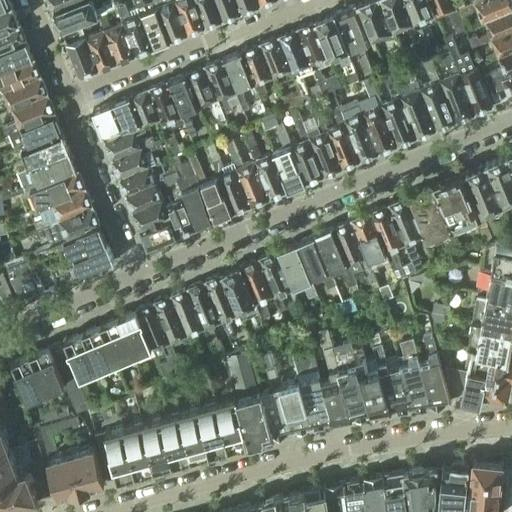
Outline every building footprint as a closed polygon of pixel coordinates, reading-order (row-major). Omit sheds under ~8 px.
[(0,0),(0,8),(13,3),(11,0),(0,0)] [(76,0),(50,0),(54,8),(76,0)] [(75,22),(76,25),(82,23),(81,20),(99,14),(94,0),(76,0),(54,8),(62,27),(75,22)] [(122,19),(123,18),(136,52),(153,45),(139,11),(130,14),(126,1),(122,0),(121,0),(116,2),(115,3),(122,19)] [(153,45),(170,38),(156,2),(154,0),(151,0),(145,2),(143,0),(135,0),(139,11),(153,45)] [(154,0),(156,2),(170,38),(188,31),(175,0),(154,0)] [(175,0),(188,31),(204,25),(194,0),(175,0)] [(194,0),(204,25),(222,17),(215,0),(194,0)] [(240,10),(235,0),(215,0),(222,17),(240,10)] [(235,0),(240,10),(258,3),(257,0),(235,0)] [(396,34),(382,0),(362,0),(360,1),(374,33),(381,36),(386,37),(391,36),(396,34)] [(413,17),(406,0),(382,0),(396,34),(397,34),(395,25),(413,17)] [(437,18),(430,0),(406,0),(413,17),(414,17),(417,25),(437,18)] [(457,5),(454,0),(430,0),(437,18),(441,16),(440,13),(457,5)] [(485,18),(511,6),(511,0),(474,0),(475,0),(450,10),(458,30),(472,24),(467,12),(474,10),(474,7),(479,5),(485,18)] [(0,31),(21,24),(13,3),(0,8),(0,31)] [(355,3),(334,11),(356,64),(361,76),(363,75),(370,72),(375,70),(364,43),(370,41),(355,3)] [(477,42),(511,28),(511,6),(485,18),(490,31),(475,37),(477,42)] [(361,76),(356,64),(334,11),(317,18),(330,56),(340,52),(347,68),(343,70),(348,81),(352,79),(361,76)] [(117,60),(136,52),(123,18),(122,19),(109,24),(105,14),(99,16),(103,27),(117,60)] [(87,34),(85,35),(99,68),(117,60),(103,27),(99,16),(96,17),(101,29),(87,34)] [(340,85),(341,84),(336,72),(325,77),(318,61),(330,56),(317,18),(297,26),(311,62),(310,63),(321,92),(326,90),(333,87),(340,85)] [(421,39),(424,39),(434,35),(429,21),(416,26),(421,39)] [(80,75),(99,68),(85,35),(87,34),(82,23),(76,25),(81,37),(68,43),(80,75)] [(0,51),(28,40),(21,24),(0,31),(0,51)] [(311,62),(297,26),(279,34),(292,68),(293,68),(300,87),(304,98),(305,99),(312,97),(300,66),(310,63),(311,62)] [(488,57),(511,47),(511,28),(477,42),(478,45),(493,39),(497,49),(486,54),(488,57)] [(457,69),(473,111),(494,102),(477,61),(467,65),(452,31),(445,34),(451,48),(443,51),(449,65),(454,67),(455,70),(457,69)] [(292,68),(279,34),(260,41),(274,75),(292,68)] [(424,39),(421,39),(413,41),(417,51),(427,48),(424,39)] [(0,72),(35,59),(28,40),(0,51),(0,72)] [(274,75),(260,41),(242,49),(256,82),(256,83),(260,93),(268,90),(263,79),(274,75)] [(403,44),(391,48),(395,60),(407,56),(403,44)] [(507,73),(511,71),(511,47),(488,57),(488,59),(499,55),(504,66),(485,74),(487,81),(507,73)] [(419,85),(435,126),(454,119),(439,77),(431,56),(428,48),(419,51),(423,60),(428,73),(435,75),(436,78),(419,85)] [(256,82),(242,49),(222,56),(237,90),(236,90),(243,108),(249,106),(242,88),(256,83),(256,82)] [(237,90),(222,56),(204,64),(226,116),(225,112),(234,108),(228,94),(236,90),(237,90)] [(3,92),(6,91),(42,76),(35,59),(0,72),(0,85),(1,86),(3,92)] [(381,100),(397,142),(415,135),(400,93),(389,63),(380,66),(392,96),(381,100)] [(226,116),(204,64),(186,71),(201,107),(202,106),(200,104),(210,100),(217,119),(226,116)] [(435,126),(419,85),(411,64),(403,68),(408,82),(415,83),(416,86),(400,93),(415,135),(435,126)] [(457,69),(455,70),(439,77),(454,119),(473,111),(457,69)] [(201,107),(186,71),(167,79),(186,121),(191,134),(197,132),(189,111),(201,107)] [(507,85),(511,95),(511,94),(511,71),(507,73),(487,81),(495,101),(502,99),(498,88),(507,85)] [(363,108),(379,150),(397,142),(381,100),(370,72),(363,75),(370,94),(375,92),(379,102),(363,108)] [(13,108),(49,94),(42,76),(6,91),(3,92),(10,108),(12,107),(13,108)] [(186,121),(167,79),(148,86),(162,117),(175,151),(182,149),(173,125),(186,121)] [(320,90),(317,83),(311,86),(314,92),(320,90)] [(162,117),(148,86),(131,93),(143,122),(149,120),(150,122),(162,117)] [(286,105),(304,98),(300,87),(282,94),(286,105)] [(328,127),(343,165),(361,157),(340,104),(333,87),(326,90),(338,123),(328,127)] [(135,125),(138,130),(151,125),(150,122),(149,120),(143,122),(131,93),(113,101),(125,129),(135,125)] [(4,131),(20,125),(56,111),(49,94),(13,108),(17,120),(2,125),(4,131)] [(340,104),(361,157),(379,150),(363,108),(358,96),(340,104)] [(125,129),(113,101),(94,109),(105,137),(125,129)] [(296,102),(290,105),(292,111),(298,109),(296,102)] [(291,141),(307,180),(325,173),(310,133),(299,108),(298,109),(292,111),(302,136),(291,141)] [(310,133),(325,173),(343,165),(328,127),(321,108),(313,111),(320,129),(310,133)] [(272,148),(288,188),(307,180),(291,141),(279,109),(260,117),(264,127),(275,123),(283,144),(272,148)] [(16,149),(22,147),(63,130),(56,111),(20,125),(4,131),(5,133),(10,132),(16,149)] [(138,130),(135,125),(125,129),(105,137),(112,156),(143,143),(146,150),(163,143),(160,136),(155,138),(153,133),(141,137),(138,130)] [(269,196),(288,188),(272,148),(261,152),(252,128),(244,131),(254,156),(253,156),(269,196)] [(17,169),(36,162),(71,148),(63,130),(22,147),(26,158),(15,162),(17,169)] [(218,172),(234,210),(251,203),(235,164),(224,168),(212,136),(205,139),(217,172),(218,172)] [(251,203),(269,196),(253,156),(242,161),(234,139),(227,141),(235,164),(251,203)] [(150,161),(161,157),(159,154),(149,158),(146,150),(143,143),(112,156),(120,174),(150,161)] [(215,218),(234,210),(218,172),(217,172),(206,176),(194,145),(187,148),(196,172),(215,218)] [(0,188),(0,197),(22,189),(78,166),(71,148),(36,162),(17,169),(23,184),(13,187),(12,184),(0,188)] [(186,196),(197,226),(215,218),(196,172),(187,175),(178,151),(171,154),(176,167),(179,179),(186,196)] [(511,215),(511,158),(509,151),(488,160),(505,200),(511,215)] [(161,157),(150,161),(120,174),(126,189),(156,177),(166,173),(165,171),(166,171),(161,157)] [(484,208),(505,200),(488,160),(467,169),(484,208)] [(85,185),(78,166),(22,189),(24,196),(32,193),(37,205),(52,199),(85,185)] [(166,173),(156,177),(126,189),(133,207),(163,194),(159,184),(166,181),(167,183),(179,179),(176,167),(166,171),(165,171),(166,173)] [(436,182),(456,228),(483,217),(462,171),(436,182)] [(456,228),(436,182),(427,185),(428,188),(425,189),(421,188),(409,193),(424,232),(428,240),(456,228)] [(37,227),(59,218),(93,204),(85,185),(52,199),(37,205),(37,206),(45,203),(50,218),(35,223),(37,227)] [(412,237),(424,232),(409,193),(389,201),(406,239),(414,259),(418,268),(423,266),(412,237)] [(155,202),(165,198),(163,194),(133,207),(141,227),(153,222),(150,216),(159,212),(155,202)] [(197,226),(186,196),(167,204),(179,233),(197,226)] [(179,233),(167,204),(165,198),(155,202),(159,212),(150,216),(153,222),(141,227),(148,246),(179,233)] [(406,239),(389,201),(370,209),(385,247),(386,247),(399,275),(418,268),(414,259),(401,265),(397,256),(393,244),(406,239)] [(57,240),(67,235),(100,222),(93,204),(59,218),(37,227),(39,232),(47,229),(48,232),(53,230),(57,240)] [(378,250),(385,247),(370,209),(351,217),(372,267),(377,278),(378,278),(376,273),(386,269),(378,250)] [(483,261),(511,267),(511,237),(496,234),(495,235),(492,227),(498,225),(493,214),(491,215),(490,211),(485,212),(489,222),(483,225),(488,237),(483,261)] [(377,278),(372,267),(351,217),(334,224),(349,262),(353,271),(364,266),(370,281),(377,278)] [(0,232),(8,232),(7,221),(0,221),(0,232)] [(52,266),(109,243),(100,222),(67,235),(57,240),(57,241),(37,248),(40,257),(62,249),(66,258),(52,263),(52,266)] [(334,224),(315,232),(331,269),(341,265),(349,285),(358,281),(353,271),(349,262),(334,224)] [(347,310),(331,269),(315,232),(295,241),(317,293),(318,292),(312,277),(323,273),(339,313),(347,310)] [(9,260),(19,256),(12,237),(3,241),(9,260)] [(295,241),(277,248),(292,286),(304,281),(310,295),(317,293),(295,241)] [(59,283),(115,260),(109,243),(52,266),(59,283)] [(453,254),(464,249),(461,243),(450,248),(453,254)] [(275,293),(292,286),(277,248),(259,256),(274,291),(275,293)] [(13,278),(25,273),(33,270),(28,255),(7,263),(13,278)] [(259,256),(241,264),(256,299),(263,316),(270,313),(263,296),(274,291),(259,256)] [(511,267),(483,261),(477,291),(511,297),(511,267)] [(265,319),(263,316),(256,299),(241,264),(223,271),(240,311),(242,315),(251,311),(256,322),(265,319)] [(434,281),(436,275),(435,267),(420,272),(411,275),(410,277),(434,281)] [(37,269),(33,270),(25,273),(32,293),(44,288),(37,269)] [(229,316),(240,311),(223,271),(206,278),(223,318),(230,333),(236,330),(232,319),(230,320),(229,316)] [(25,273),(13,278),(20,297),(32,293),(25,273)] [(11,284),(8,277),(0,280),(0,287),(1,288),(11,284)] [(211,323),(223,318),(206,278),(189,285),(205,326),(212,341),(217,354),(225,351),(220,338),(215,326),(213,327),(211,323)] [(358,281),(352,283),(357,295),(363,293),(358,281)] [(394,294),(389,282),(380,285),(385,297),(394,294)] [(4,296),(14,291),(11,284),(1,288),(4,296)] [(195,330),(205,326),(189,285),(173,292),(189,332),(195,348),(203,344),(198,333),(196,334),(195,330)] [(4,297),(6,303),(17,299),(14,291),(4,296),(4,297)] [(511,297),(477,291),(472,317),(511,325),(511,297)] [(172,339),(189,332),(173,292),(156,299),(172,339)] [(344,299),(348,308),(356,305),(352,296),(344,299)] [(138,307),(156,352),(158,356),(166,353),(169,358),(159,362),(165,375),(183,367),(171,340),(172,339),(156,299),(137,307),(138,307)] [(449,314),(451,303),(435,300),(433,311),(445,313),(449,314)] [(138,359),(156,352),(138,307),(137,307),(118,315),(135,352),(138,359)] [(445,313),(433,311),(433,314),(435,319),(443,321),(445,313)] [(138,359),(135,352),(118,315),(101,322),(119,367),(138,359)] [(466,345),(473,346),(511,352),(511,325),(472,317),(466,345)] [(101,322),(82,330),(98,367),(102,374),(119,367),(101,322)] [(321,377),(334,419),(354,415),(341,373),(339,366),(338,366),(328,327),(321,329),(331,374),(321,377)] [(80,375),(98,367),(82,330),(65,337),(80,375)] [(421,362),(432,402),(451,399),(450,395),(455,395),(446,364),(441,363),(433,333),(426,335),(432,360),(421,362)] [(237,336),(231,338),(233,345),(239,343),(237,336)] [(401,362),(412,405),(432,402),(421,362),(419,363),(413,336),(400,339),(404,354),(398,355),(401,362)] [(89,405),(61,338),(48,343),(48,344),(64,382),(77,411),(89,405)] [(445,355),(449,355),(452,342),(441,340),(445,355)] [(378,365),(391,409),(412,405),(401,362),(398,355),(387,358),(383,342),(373,344),(376,354),(375,354),(378,365)] [(64,382),(48,344),(31,351),(46,389),(64,382)] [(354,346),(373,411),(391,409),(378,365),(375,354),(365,357),(362,344),(354,346)] [(225,351),(236,392),(249,438),(274,433),(262,388),(259,388),(247,345),(225,351)] [(341,373),(354,415),(373,411),(354,346),(344,348),(348,364),(339,366),(341,373)] [(507,392),(508,386),(509,386),(510,386),(511,386),(511,385),(511,352),(473,346),(468,368),(446,364),(455,395),(463,393),(480,397),(481,389),(504,395),(507,392)] [(27,397),(46,389),(31,351),(12,359),(27,397)] [(281,383),(294,428),(315,423),(301,377),(296,358),(294,351),(285,354),(292,380),(281,383)] [(262,388),(274,433),(294,428),(281,383),(275,361),(272,352),(263,354),(266,364),(267,363),(273,385),(262,388)] [(301,377),(315,423),(334,419),(321,377),(315,353),(296,358),(301,377)] [(179,357),(183,367),(191,364),(187,354),(179,357)] [(20,397),(17,389),(10,391),(13,400),(20,397)] [(227,444),(249,438),(236,392),(214,398),(227,444)] [(24,406),(20,397),(13,400),(17,409),(24,406)] [(227,444),(214,398),(196,403),(209,449),(227,444)] [(70,412),(67,403),(54,407),(56,416),(70,412)] [(209,449),(196,403),(178,408),(191,454),(209,449)] [(56,416),(54,407),(41,411),(43,419),(56,416)] [(191,454),(178,408),(160,413),(173,460),(191,454)] [(173,460),(160,413),(141,419),(153,465),(173,460)] [(48,454),(59,492),(103,479),(93,442),(59,451),(54,434),(81,427),(78,415),(40,425),(48,454)] [(153,465),(141,419),(123,424),(136,470),(153,465)] [(136,470),(123,424),(96,432),(109,477),(108,477),(108,478),(136,470)] [(0,477),(19,470),(6,434),(0,436),(0,477)] [(32,452),(41,450),(39,442),(30,445),(32,452)] [(43,457),(41,450),(32,452),(34,460),(43,457)] [(36,467),(45,465),(43,457),(34,460),(36,467)] [(504,462),(473,458),(466,511),(496,511),(498,503),(501,501),(502,492),(500,489),(504,462)] [(435,488),(435,507),(445,505),(444,511),(448,511),(462,511),(469,467),(465,461),(455,460),(450,464),(442,463),(439,488),(435,488)] [(409,511),(435,507),(435,488),(433,463),(403,469),(409,511)] [(48,476),(45,465),(36,467),(40,479),(48,476)] [(19,470),(0,477),(0,507),(38,498),(31,479),(36,477),(32,467),(27,469),(27,467),(19,470)] [(403,469),(382,472),(388,511),(409,511),(403,469)] [(388,511),(382,472),(363,476),(368,511),(388,511)] [(368,511),(363,476),(342,479),(348,511),(368,511)] [(348,511),(342,479),(303,487),(307,511),(348,511)] [(307,511),(303,487),(281,493),(283,511),(307,511)] [(283,511),(281,493),(257,499),(259,511),(283,511)] [(259,511),(257,499),(234,505),(234,511),(259,511)]
